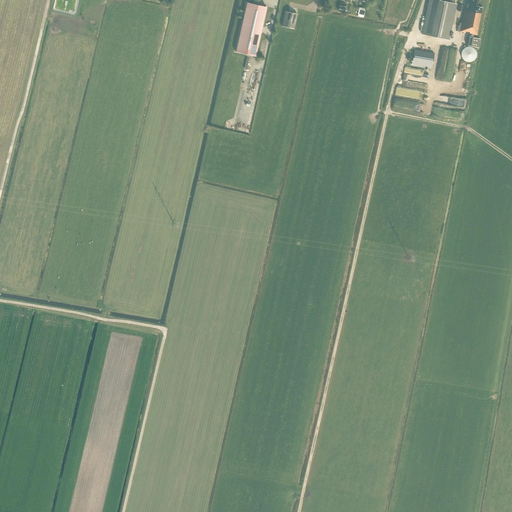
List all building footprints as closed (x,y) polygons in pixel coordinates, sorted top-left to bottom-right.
[(428,0),(421,34),(448,40),(455,4),(451,3),(451,0),(428,0)] [(482,7),(477,6),(478,0),(472,0),(473,1),(469,0),(466,0),(465,8),(464,8),(460,32),(461,32),(461,33),(462,33),(462,32),(464,33),(465,31),(469,32),(469,34),(477,35),(482,7)] [(255,56),(266,7),(246,3),(235,52),(255,56)] [(294,29),(297,14),(285,11),(282,26),(294,29)] [(480,39),(468,37),(466,45),(478,48),(480,39)] [(466,62),(472,62),(476,57),(476,51),(472,47),(466,47),(461,51),(461,57),(466,62)] [(431,69),(434,53),(414,49),(411,65),(431,69)]
